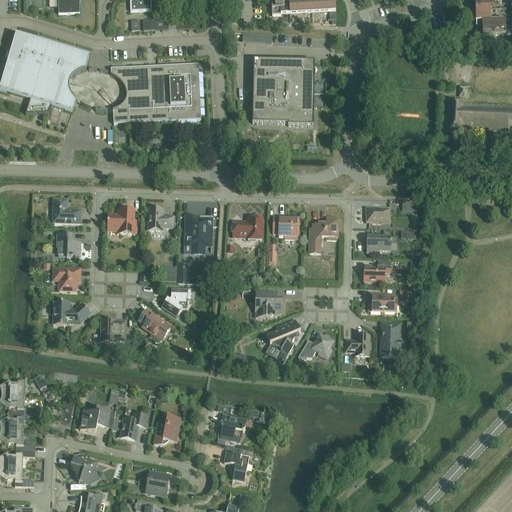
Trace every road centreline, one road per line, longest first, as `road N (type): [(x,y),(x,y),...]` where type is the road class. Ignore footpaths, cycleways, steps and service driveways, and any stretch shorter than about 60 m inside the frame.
road 1 (tertiary): [(223,175),(0,170)]
road 2 (residential): [(98,276),(100,194),(224,199)]
road 3 (tertiary): [(511,184),(362,179),(346,167)]
road 4 (residential): [(192,467),(48,443)]
road 5 (residential): [(346,167),(359,29)]
road 6 (residential): [(223,175),(217,39)]
road 7 (secondary): [(418,511),(511,413)]
road 8 (tertiary): [(346,167),(310,178),(223,175)]
